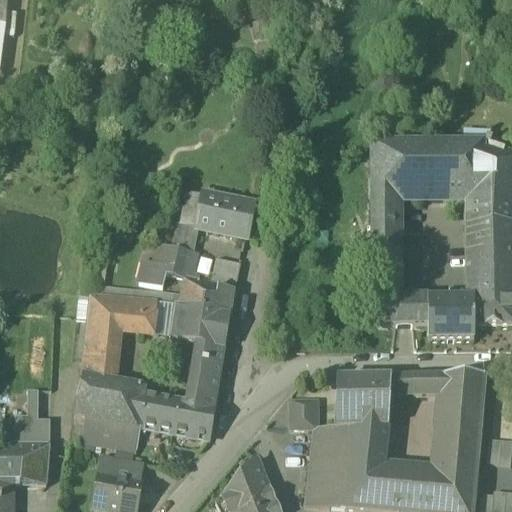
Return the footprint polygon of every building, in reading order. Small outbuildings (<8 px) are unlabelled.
[(462,150),(370,150),(370,205),(395,205),(461,205),(462,150)] [(511,160),(484,150),(462,150),(461,205),(469,205),(470,306),(472,306),(472,308),(511,308),(511,160)] [(201,201),(184,197),(179,229),(196,232),(201,201)] [(251,211),(201,201),(196,232),(245,242),(251,211)] [(395,205),(370,205),(371,332),(396,333),(396,306),(395,205)] [(196,259),(157,249),(152,268),(169,272),(167,278),(183,283),(183,282),(194,283),(195,277),(192,276),(196,259)] [(164,293),(167,278),(169,272),(152,268),(142,266),(138,286),(164,293)] [(194,283),(183,282),(183,283),(179,309),(229,318),(233,295),(205,290),(206,285),(194,283)] [(141,306),(90,300),(82,382),(116,389),(122,335),(137,336),(141,306)] [(157,307),(141,306),(137,336),(152,338),(157,307)] [(426,306),(396,306),(396,333),(426,333),(426,306)] [(470,306),(426,306),(426,333),(426,347),(472,347),(472,334),(472,308),(472,306),(470,306)] [(174,309),(157,307),(152,338),(170,340),(174,309)] [(511,308),(472,308),(472,334),(511,333),(511,308)] [(179,309),(174,309),(170,340),(169,342),(197,347),(223,352),(224,352),(229,320),(229,318),(179,309)] [(223,352),(197,347),(191,389),(197,390),(194,408),(213,412),(223,352)] [(116,389),(82,382),(75,420),(87,422),(141,432),(145,398),(145,394),(116,389)] [(482,382),(412,382),(390,384),(388,403),(440,405),(480,407),(482,382)] [(390,384),(337,385),(334,432),(335,432),(335,435),(352,434),(384,434),(386,434),(388,403),(390,384)] [(37,397),(26,396),(26,398),(26,422),(17,422),(17,421),(13,421),(13,449),(49,449),(49,425),(37,425),(37,397)] [(194,408),(145,398),(141,432),(207,444),(213,412),(194,408)] [(470,511),(480,407),(440,405),(434,480),(431,511),(470,511)] [(316,407),(291,407),(290,433),(314,434),(316,434),(316,433),(316,407)] [(141,432),(87,422),(83,445),(137,455),(141,432)] [(335,435),(335,432),(334,432),(316,433),(316,434),(314,434),(306,511),(307,511),(343,511),(352,434),(335,435)] [(384,434),(352,434),(343,511),(377,511),(381,475),(384,434)] [(511,449),(487,446),(485,470),(509,472),(511,449)] [(13,449),(6,449),(6,465),(48,465),(49,449),(13,449)] [(143,469),(112,464),(109,482),(126,485),(126,480),(140,483),(143,469)] [(48,465),(6,465),(5,490),(13,490),(13,494),(45,494),(48,465)] [(274,511),(257,467),(254,465),(221,504),(225,511),(274,511)] [(395,511),(399,477),(381,475),(377,511),(395,511)] [(431,511),(434,480),(399,477),(395,511),(431,511)] [(109,482),(102,481),(96,511),(134,511),(139,488),(126,485),(109,482)] [(5,490),(0,490),(0,511),(12,511),(13,494),(13,490),(5,490)] [(511,511),(511,499),(493,498),(492,502),(480,501),(478,511),(511,511)]
